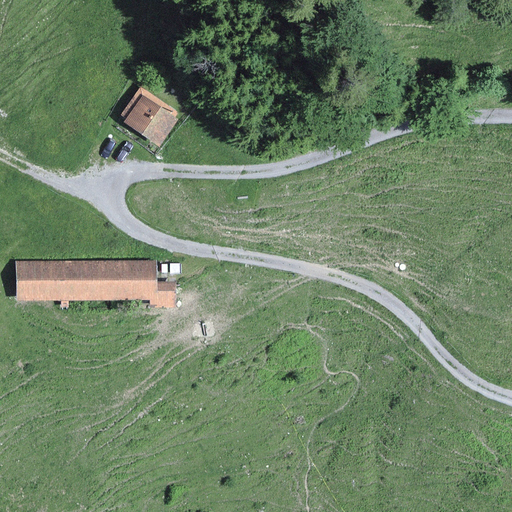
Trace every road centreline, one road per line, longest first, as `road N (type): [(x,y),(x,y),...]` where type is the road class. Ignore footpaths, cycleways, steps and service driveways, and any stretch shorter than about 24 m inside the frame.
road 1 (track): [(511,116),(403,125),(265,171),(144,171),(114,185),(111,203),(135,231),(315,271),(511,398)]
road 2 (track): [(0,156),(111,203)]
